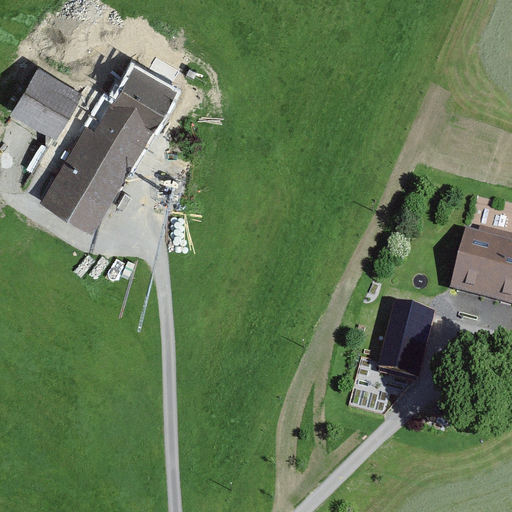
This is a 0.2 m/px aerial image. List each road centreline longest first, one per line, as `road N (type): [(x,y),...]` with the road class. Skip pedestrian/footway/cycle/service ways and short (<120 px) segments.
road 1 (track): [(179,511),(161,252)]
road 2 (track): [(394,426),(307,511)]
